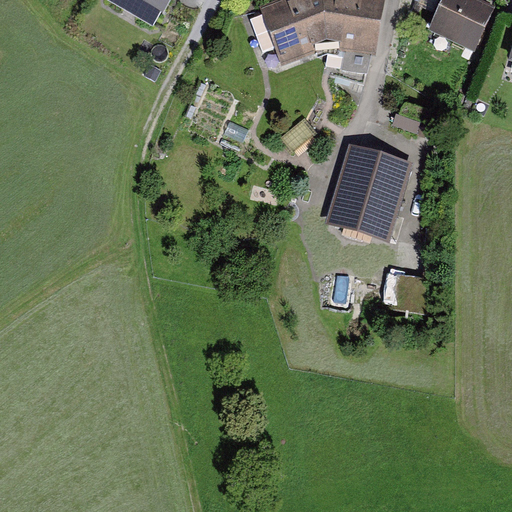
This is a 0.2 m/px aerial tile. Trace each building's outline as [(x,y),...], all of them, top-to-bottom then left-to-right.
[(168,0),(105,0),(154,27),(168,0)] [(328,49),(374,57),(383,0),(286,0),(260,10),(281,67),(328,49)] [(476,54),(496,9),(475,0),(442,0),(428,32),(476,54)] [(290,159),(317,139),(305,124),(279,144),(290,159)] [(412,167),(350,148),(326,225),(389,244),(412,167)]
